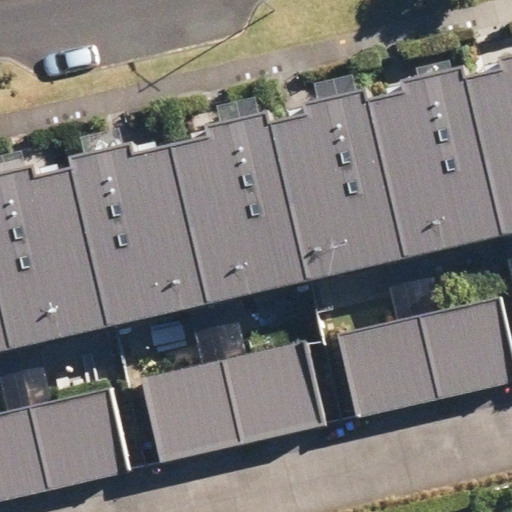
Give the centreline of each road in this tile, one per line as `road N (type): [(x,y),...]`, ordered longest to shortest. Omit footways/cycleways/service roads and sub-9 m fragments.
road 1 (residential): [(179,511),(511,436)]
road 2 (residential): [(123,0),(0,27)]
